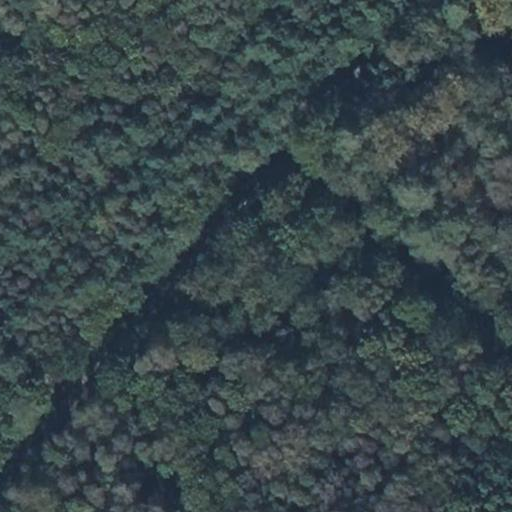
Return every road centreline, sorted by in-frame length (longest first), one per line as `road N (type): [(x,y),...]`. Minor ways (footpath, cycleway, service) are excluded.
road 1 (track): [(294,148),(0,485)]
road 2 (track): [(427,0),(294,148)]
